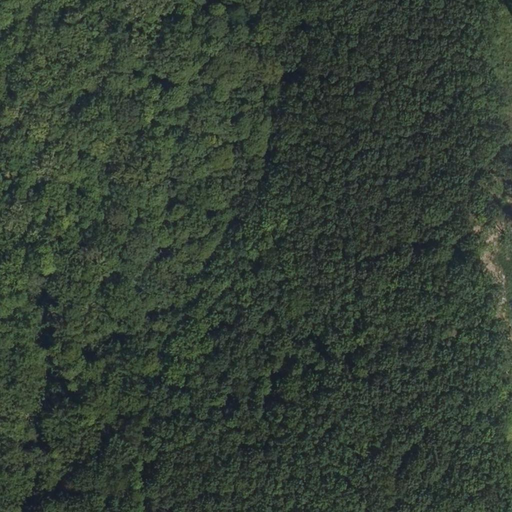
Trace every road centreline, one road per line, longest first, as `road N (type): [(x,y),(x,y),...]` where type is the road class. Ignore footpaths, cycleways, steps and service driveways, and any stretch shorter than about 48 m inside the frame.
road 1 (track): [(0,508),(128,397),(271,150),(292,0)]
road 2 (track): [(0,104),(115,11),(219,0)]
